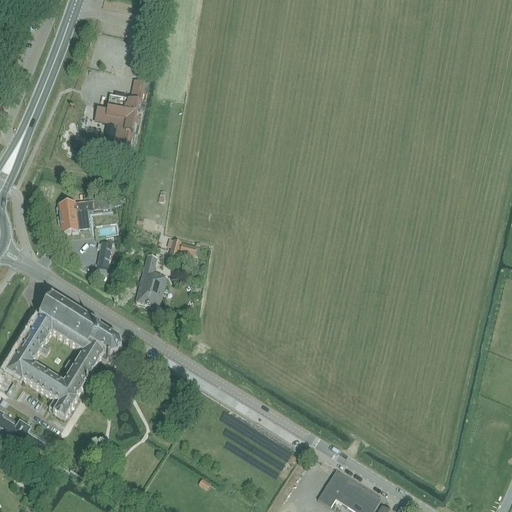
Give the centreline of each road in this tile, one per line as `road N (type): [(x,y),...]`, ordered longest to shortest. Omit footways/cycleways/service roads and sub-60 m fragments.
road 1 (tertiary): [(429,511),(19,262)]
road 2 (primary): [(14,152),(76,0)]
